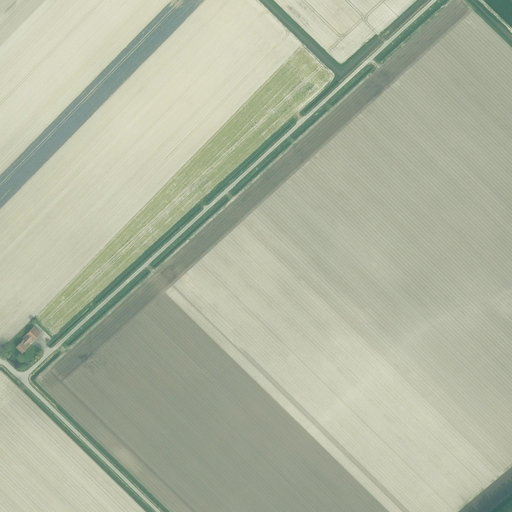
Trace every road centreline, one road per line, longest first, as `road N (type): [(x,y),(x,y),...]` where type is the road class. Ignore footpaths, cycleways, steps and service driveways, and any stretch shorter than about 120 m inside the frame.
road 1 (unclassified): [(20,377),(436,0)]
road 2 (unclassified): [(158,511),(20,377)]
